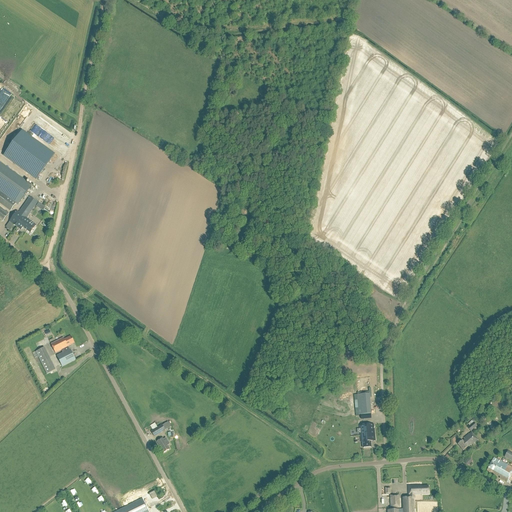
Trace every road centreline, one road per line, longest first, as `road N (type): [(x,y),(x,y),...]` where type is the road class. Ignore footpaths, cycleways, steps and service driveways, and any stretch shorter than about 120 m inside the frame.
road 1 (track): [(104,0),(43,269),(325,469)]
road 2 (unclassified): [(182,511),(63,289),(0,239)]
road 3 (track): [(511,142),(395,326)]
road 4 (unclassified): [(386,462),(381,363),(395,326)]
road 5 (unclassified): [(511,492),(446,461),(386,462)]
